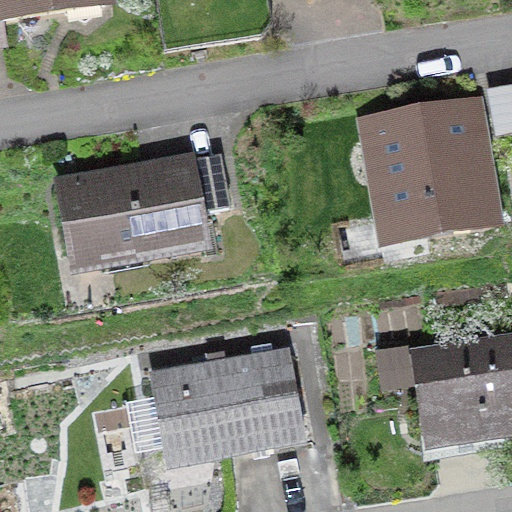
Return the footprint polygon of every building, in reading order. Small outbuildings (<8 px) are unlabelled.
[(0,0),(0,16),(101,2),(100,0),(0,0)] [(154,0),(162,54),(260,39),(254,0),(154,0)] [(511,75),(487,80),(498,140),(511,137),(511,75)] [(464,116),(379,130),(394,211),(422,207),(426,228),(482,218),(464,116)] [(141,172),(61,186),(74,255),(76,255),(76,257),(87,268),(142,258),(151,242),(203,232),(205,247),(215,245),(232,226),(229,210),(199,215),(193,179),(144,188),(141,172)] [(511,344),(418,358),(431,444),(511,431),(511,344)] [(288,354),(152,378),(166,456),(220,446),(222,458),(304,443),(288,354)]
